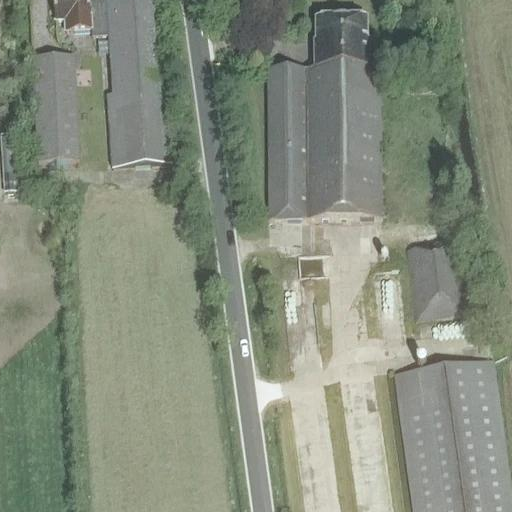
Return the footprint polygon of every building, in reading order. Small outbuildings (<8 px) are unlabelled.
[(113,173),(170,168),(158,0),(139,0),(107,2),(107,4),(89,5),(88,0),(79,0),(52,2),(54,25),(69,24),(70,36),(91,35),(91,42),(110,40),(114,99),(108,100),(113,173)] [(269,224),(381,223),(380,72),(369,72),(369,44),(367,44),(367,23),(316,23),(316,46),(315,46),(315,72),(268,73),(269,224)] [(79,165),(74,59),(32,61),(37,167),(79,165)] [(18,177),(15,137),(0,138),(0,139),(2,178),(18,177)] [(468,319),(460,247),(406,253),(414,325),(468,319)] [(511,511),(511,497),(494,365),(393,379),(411,511),(511,511)]
